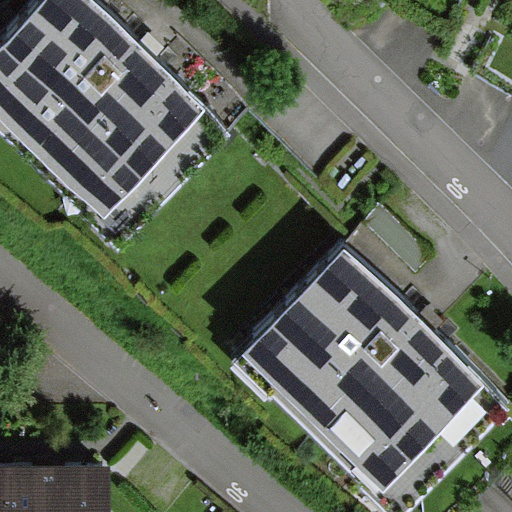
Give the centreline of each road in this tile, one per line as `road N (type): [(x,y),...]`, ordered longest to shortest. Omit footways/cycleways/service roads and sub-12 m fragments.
road 1 (residential): [(282,511),(0,277)]
road 2 (residential): [(511,230),(285,0)]
